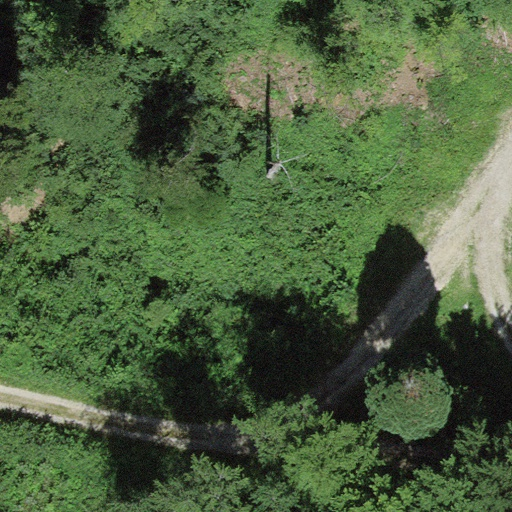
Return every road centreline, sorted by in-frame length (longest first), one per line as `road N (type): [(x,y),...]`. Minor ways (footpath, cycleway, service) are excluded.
road 1 (track): [(0,403),(240,448),(511,477)]
road 2 (track): [(511,172),(358,365),(240,448)]
road 3 (track): [(479,210),(511,346)]
